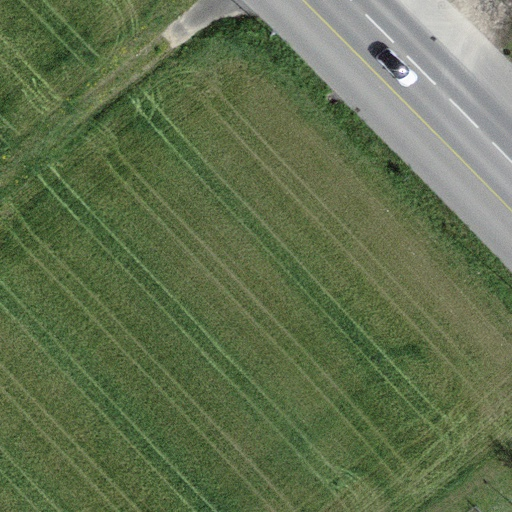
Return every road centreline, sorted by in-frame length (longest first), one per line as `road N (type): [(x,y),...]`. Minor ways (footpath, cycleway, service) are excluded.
road 1 (track): [(0,177),(219,0)]
road 2 (primary): [(326,0),(511,189)]
